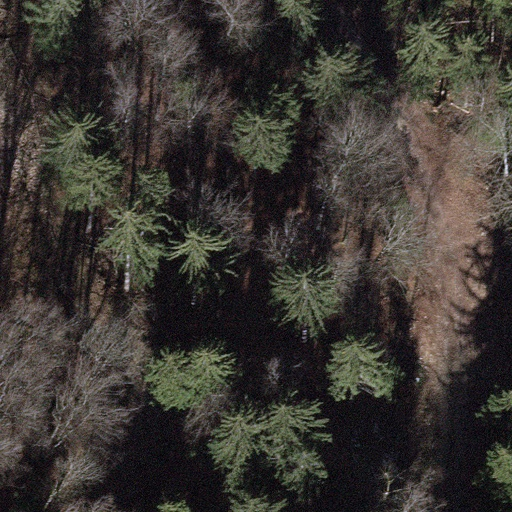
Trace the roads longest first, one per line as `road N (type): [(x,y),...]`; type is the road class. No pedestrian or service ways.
road 1 (track): [(331,0),(408,135),(474,311),(452,511)]
road 2 (track): [(32,0),(72,215),(122,340),(102,511)]
